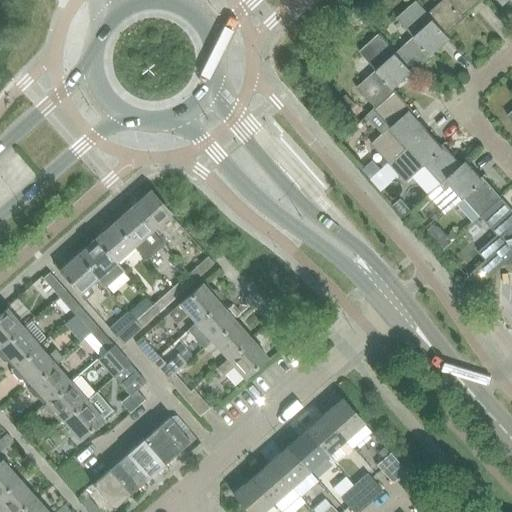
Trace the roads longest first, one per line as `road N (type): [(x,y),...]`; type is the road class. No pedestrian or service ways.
road 1 (residential): [(176,498),(399,304)]
road 2 (tertiary): [(182,116),(249,191),(340,260),(367,269)]
road 3 (tertiary): [(367,269),(354,245),(319,220),(207,91)]
road 4 (tertiary): [(511,440),(399,304)]
road 5 (secondary): [(0,215),(120,115)]
road 6 (residential): [(511,149),(466,93),(511,53)]
